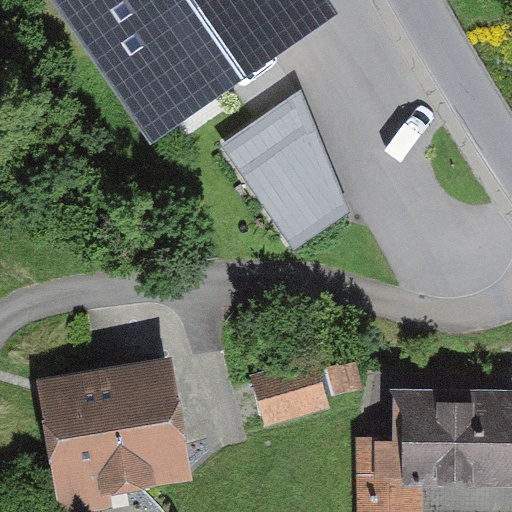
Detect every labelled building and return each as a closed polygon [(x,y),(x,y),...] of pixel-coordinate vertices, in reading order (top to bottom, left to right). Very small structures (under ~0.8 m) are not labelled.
[(72,0),(158,123),(322,10),(314,0),(72,0)] [(351,212),(301,90),(219,145),(292,252),(351,212)] [(163,369),(48,390),(69,505),(117,496),(115,483),(182,471),(163,369)] [(313,369),(247,387),(261,438),(327,420),(313,369)] [(400,444),(367,444),(366,511),(417,511),(418,479),(511,479),(511,398),(400,398),(400,444)]
